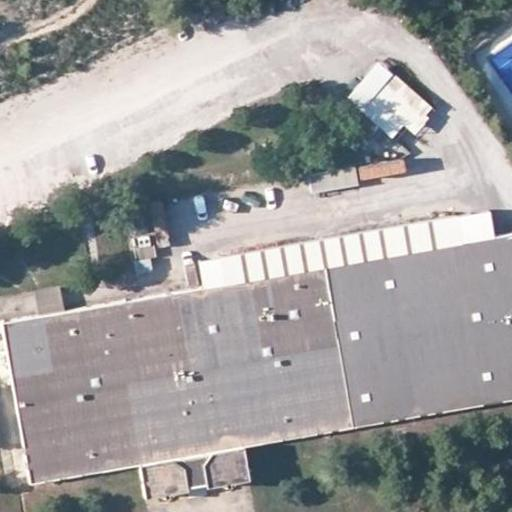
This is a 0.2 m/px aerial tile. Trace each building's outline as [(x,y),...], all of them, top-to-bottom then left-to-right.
[(403,121),(414,131),(435,107),(378,57),(345,94),(391,134),(403,121)] [(308,175),(311,193),(358,185),(354,166),(308,175)] [(173,244),(165,199),(149,202),(157,247),(173,244)] [(494,209),(458,215),(462,241),(498,235),(494,209)] [(243,445),(511,398),(511,232),(498,235),(462,241),(458,215),(219,257),(224,283),(206,287),(2,322),(30,483),(139,463),(145,497),(187,490),(187,487),(206,483),(207,486),(249,479),(243,445)] [(134,249),(135,259),(156,256),(154,245),(134,249)] [(224,283),(219,257),(201,260),(206,287),(224,283)] [(37,308),(62,303),(59,283),(33,288),(37,308)]
